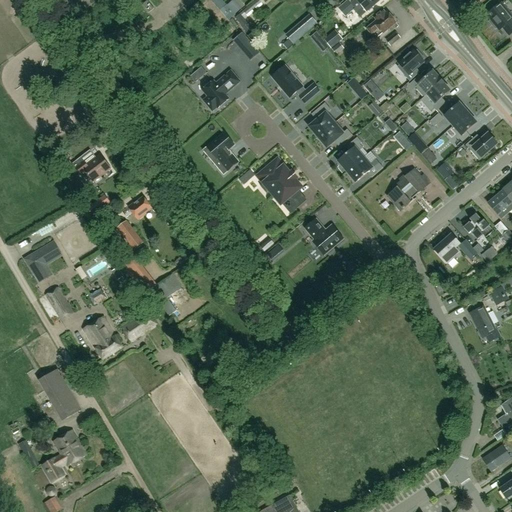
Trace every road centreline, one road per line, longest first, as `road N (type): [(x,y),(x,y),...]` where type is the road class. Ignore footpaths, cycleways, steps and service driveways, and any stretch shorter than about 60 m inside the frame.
road 1 (residential): [(298,333),(35,0)]
road 2 (residential): [(160,511),(0,243)]
road 3 (residential): [(456,474),(480,402),(410,254)]
road 4 (residential): [(384,259),(283,141)]
road 5 (residential): [(410,254),(416,237),(511,153)]
road 6 (secondary): [(511,102),(424,0)]
